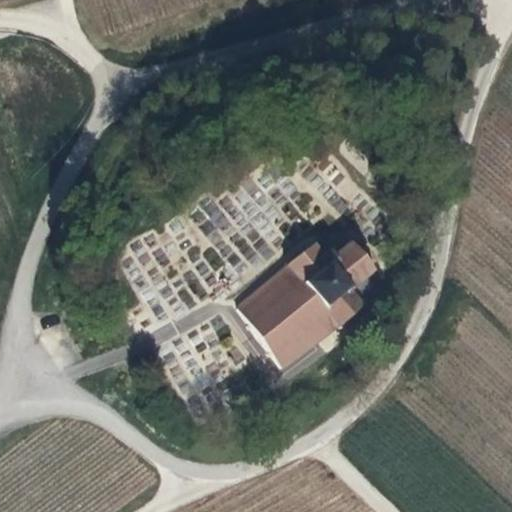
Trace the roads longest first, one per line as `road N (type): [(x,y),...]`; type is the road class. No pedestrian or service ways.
road 1 (unclassified): [(31,386),(201,470),(258,462),(315,436),(382,376),(427,293),(455,167),(511,17)]
road 2 (unclassified): [(443,0),(121,87),(54,195),(26,275),(20,342),(31,386)]
road 3 (track): [(0,22),(65,22),(121,87)]
